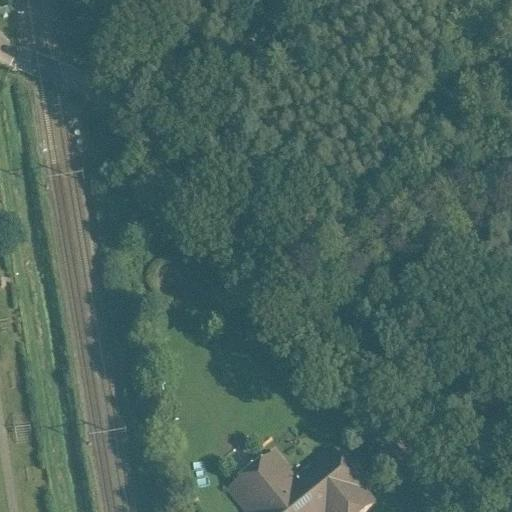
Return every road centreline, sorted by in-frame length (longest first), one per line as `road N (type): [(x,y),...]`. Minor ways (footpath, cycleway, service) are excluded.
road 1 (unclassified): [(454,511),(287,311)]
road 2 (track): [(287,311),(501,188)]
road 3 (residential): [(287,311),(149,146)]
road 4 (track): [(501,188),(464,0)]
road 5 (unclassified): [(149,146),(93,91),(0,48)]
